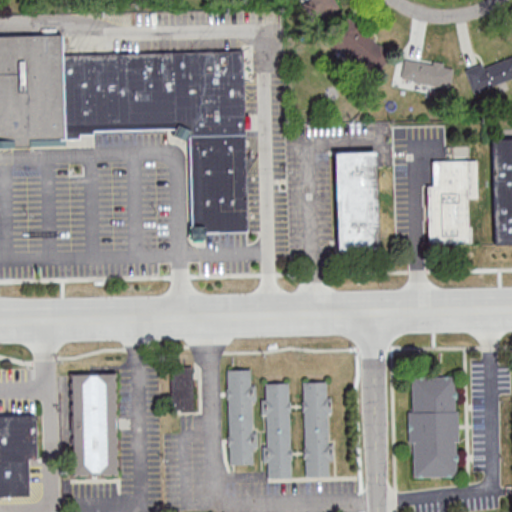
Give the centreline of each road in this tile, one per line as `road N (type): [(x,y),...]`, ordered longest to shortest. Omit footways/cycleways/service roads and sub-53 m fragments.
road 1 (secondary): [(0,319),(511,308)]
road 2 (residential): [(378,511),(373,312)]
